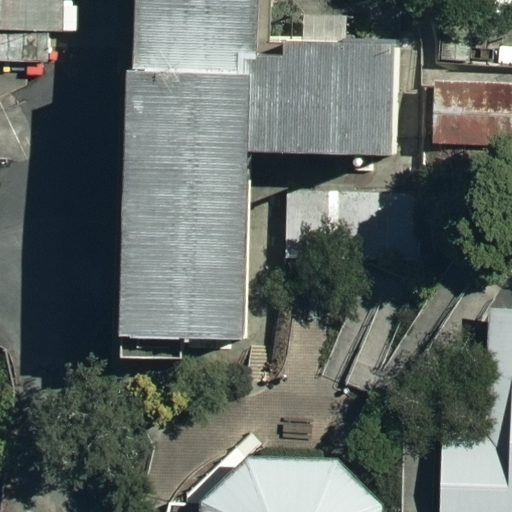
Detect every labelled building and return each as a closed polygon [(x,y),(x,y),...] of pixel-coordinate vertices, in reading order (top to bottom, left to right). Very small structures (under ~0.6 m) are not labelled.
[(76,34),(77,0),(0,0),(0,113),(6,114),(7,63),(57,64),(59,35),(76,34)] [(143,0),(133,334),(267,338),(273,156),(408,161),(412,43),(296,39),(297,0),(143,0)] [(363,191),(285,191),(285,264),(362,264),(363,191)] [(511,511),(511,306),(476,305),(472,426),(440,425),(437,511),(511,511)] [(384,511),(385,498),(336,451),(238,449),(195,494),(194,511),(384,511)]
